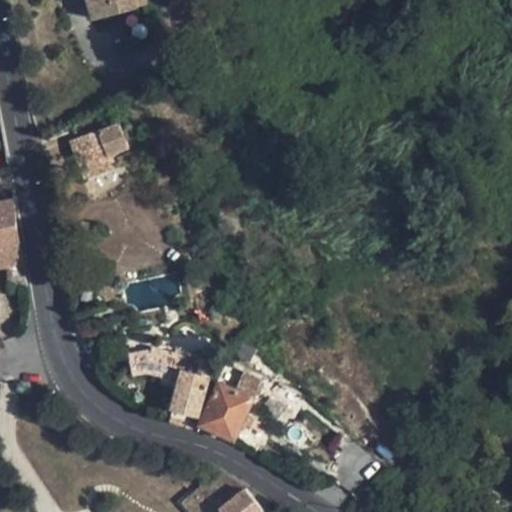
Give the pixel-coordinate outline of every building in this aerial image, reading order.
[(88,0),(93,17),(137,5),(135,0),(88,0)] [(120,122),(70,142),(78,161),(106,150),(107,155),(111,153),(129,147),(120,122)] [(78,161),(82,173),(114,161),(111,153),(107,155),(106,150),(78,161)] [(0,267),(6,266),(25,262),(24,256),(18,236),(17,224),(15,208),(15,199),(0,201),(0,267)] [(9,292),(28,289),(25,262),(6,266),(9,292)] [(148,330),(96,340),(99,358),(129,353),(133,374),(147,371),(162,375),(160,382),(177,386),(170,409),(172,410),(169,421),(181,425),(193,428),(197,416),(198,417),(209,376),(212,377),(218,359),(195,353),(193,357),(151,346),(148,330)] [(220,381),(199,425),(235,440),(242,425),(247,413),(263,379),(226,362),(218,380),(220,381)] [(247,413),(242,425),(250,429),(256,417),(247,413)] [(206,479),(195,492),(203,500),(207,496),(219,508),(222,511),(261,511),(264,510),(245,486),(223,471),(211,484),(206,479)]
